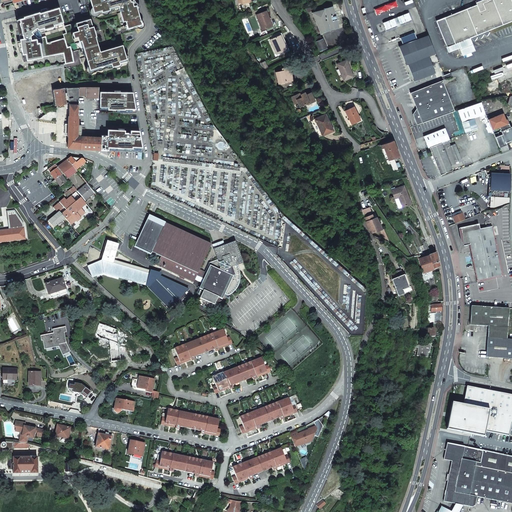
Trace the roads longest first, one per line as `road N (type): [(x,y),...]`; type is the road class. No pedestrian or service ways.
road 1 (unclassified): [(333,95),(343,132),(356,146),(350,180),(383,287),(348,367)]
road 2 (unclassified): [(136,185),(265,250),(331,323),(348,367)]
road 3 (unclassified): [(0,403),(226,447)]
road 4 (unclassified): [(136,185),(148,152),(133,51),(152,24),(141,0)]
road 5 (secondary): [(422,191),(451,302),(441,374)]
road 6 (residential): [(0,278),(63,254),(5,176),(9,168)]
road 7 (residential): [(0,477),(94,470),(158,483)]
road 8 (unclassified): [(226,447),(308,418),(347,379)]
road 9 (secondary): [(441,374),(408,511)]
road 10 (unclassified): [(347,379),(327,470),(305,511)]
road 11 (secondary): [(350,0),(397,127)]
road 12 (residential): [(236,349),(174,375),(169,385),(217,401)]
road 13 (unknown): [(83,420),(125,366),(149,364),(149,350),(136,341)]
